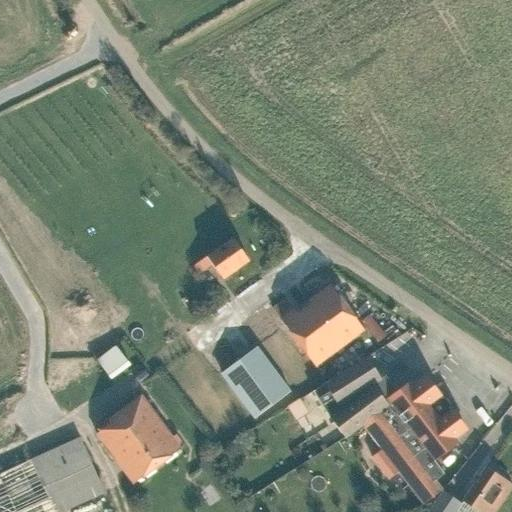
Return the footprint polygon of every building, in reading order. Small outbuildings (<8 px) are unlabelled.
[(232,238),(191,266),(197,275),(213,264),(223,278),(247,260),(232,238)] [(287,328),(316,366),(364,330),(328,283),(304,301),(307,305),(296,314),(285,299),(273,308),(287,328)] [(130,362),(118,345),(96,362),(109,379),(130,362)] [(256,347),(221,374),(254,418),(289,392),(256,347)] [(363,423),(380,411),(364,389),(380,379),(366,356),(312,391),(326,413),(344,437),(363,423)] [(414,435),(433,460),(457,441),(454,438),(466,430),(450,409),(449,410),(439,397),(440,397),(425,376),(413,384),(411,381),(387,399),(390,404),(391,403),(415,435),(414,435)] [(139,395),(108,418),(112,423),(97,435),(124,471),(170,435),(139,395)] [(299,398),(286,407),(291,414),(304,405),(299,398)] [(443,473),(433,460),(414,435),(415,435),(391,403),(390,404),(380,411),(363,423),(382,449),(371,458),(388,479),(399,471),(408,484),(407,484),(422,504),(441,490),(434,481),(443,473)] [(124,471),(134,484),(181,449),(170,435),(124,471)] [(78,439),(30,461),(53,511),(64,511),(103,494),(78,439)] [(0,511),(53,511),(30,461),(0,474),(0,511)] [(511,485),(485,467),(463,501),(461,505),(456,511),(477,511),(478,511),(495,511),(511,486),(511,485)] [(455,511),(456,511),(461,505),(440,491),(426,511),(455,511)]
